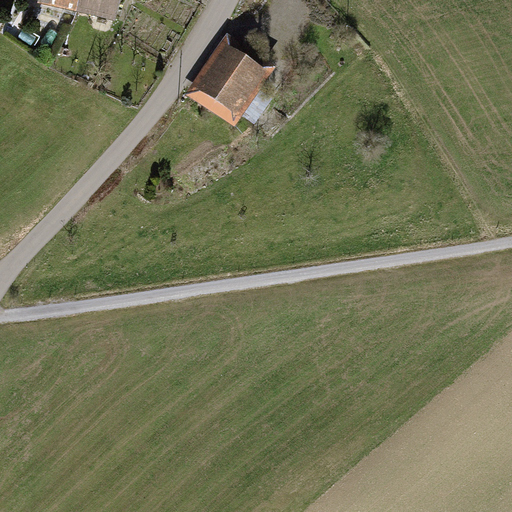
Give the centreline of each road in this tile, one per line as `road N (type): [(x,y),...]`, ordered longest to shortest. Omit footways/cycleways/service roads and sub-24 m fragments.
road 1 (track): [(0,312),(511,242)]
road 2 (motorway): [(197,511),(103,404),(0,264)]
